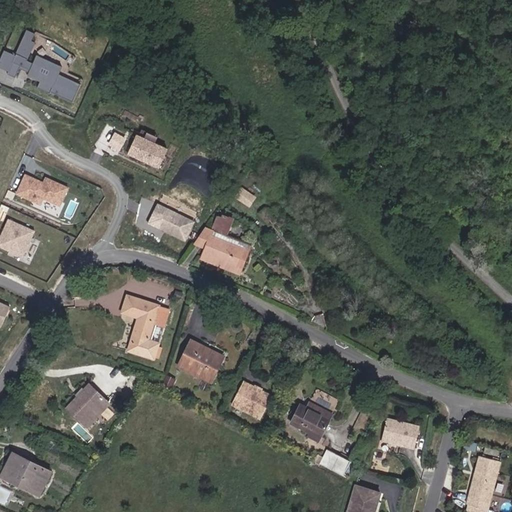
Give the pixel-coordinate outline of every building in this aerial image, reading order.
[(14,53),(3,49),(0,55),(0,65),(6,68),(3,74),(15,78),(20,65),(32,70),(32,76),(39,79),(36,85),(72,101),(80,83),(59,74),(60,66),(38,57),(34,65),(26,62),(39,30),(27,25),(14,53)] [(169,149),(137,134),(128,153),(160,168),(169,149)] [(43,181),(24,173),(13,196),(39,208),(43,200),(60,208),(70,185),(46,175),(43,181)] [(195,222),(158,204),(148,224),(185,242),(195,222)] [(241,247),(234,266),(238,267),(247,241),(225,232),(231,215),(218,209),(212,227),(207,226),(228,244),(241,247)] [(36,229),(9,218),(0,239),(0,247),(24,257),(36,229)] [(228,244),(207,226),(194,244),(203,246),(206,236),(228,244)] [(216,259),(228,244),(206,236),(203,246),(200,254),(216,259)] [(33,257),(38,243),(32,241),(27,255),(33,257)] [(241,247),(228,244),(216,259),(234,266),(241,247)] [(136,314),(129,337),(135,339),(132,349),(151,355),(155,339),(147,337),(153,319),(160,320),(165,303),(125,291),(119,308),(136,314)] [(9,306),(0,302),(0,325),(1,325),(9,306)] [(198,345),(200,341),(190,335),(176,359),(208,378),(222,354),(212,348),(210,351),(198,345)] [(126,348),(132,349),(135,339),(129,337),(126,348)] [(210,351),(212,348),(207,345),(200,341),(198,345),(210,351)] [(243,376),(233,400),(261,412),(272,388),(264,385),(263,387),(250,381),(251,379),(243,376)] [(66,406),(82,421),(102,399),(87,384),(66,406)] [(331,407),(308,395),(305,402),(297,399),(288,418),(318,433),(331,407)] [(418,416),(385,408),(380,430),(413,437),(418,416)] [(498,449),(479,444),(468,493),(485,497),(487,498),(498,449)] [(0,465),(0,475),(4,477),(6,472),(31,485),(38,472),(44,475),(49,467),(9,448),(0,465)] [(351,461),(326,449),(319,464),(344,476),(351,461)] [(35,493),(44,475),(38,472),(31,485),(6,472),(4,477),(35,493)] [(385,483),(358,478),(349,511),(374,511),(377,504),(381,501),(383,492),(385,483)] [(381,511),(386,493),(383,492),(381,501),(377,504),(374,511),(381,511)] [(470,494),(469,501),(483,504),(485,497),(470,494)]
